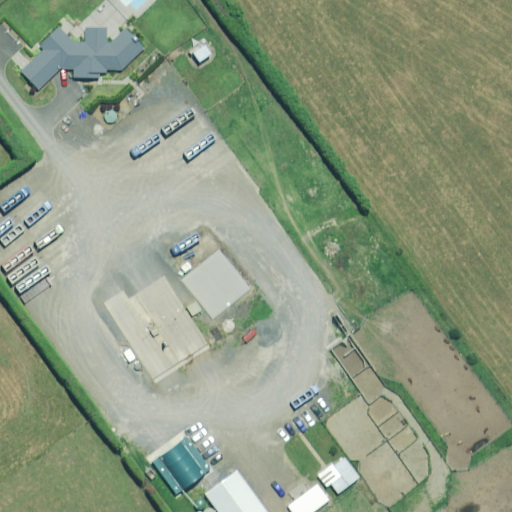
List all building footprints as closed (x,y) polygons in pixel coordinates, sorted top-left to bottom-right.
[(64,41),(46,53),(55,66),(74,92),(101,73),(98,69),(105,64),(96,52),(110,43),(106,37),(118,29),(110,18),(108,20),(95,2),(93,0),(74,0),(63,8),(71,19),(65,23),(82,47),(72,53),(64,41)] [(250,290),(219,252),(184,281),(215,319),(250,290)] [(202,310),(196,302),(187,308),(193,317),(202,310)] [(199,480),(213,470),(189,437),(175,448),(185,461),(178,466),(192,485),(199,480)] [(318,475),(328,487),(331,485),(339,495),(361,478),(345,458),(335,466),(333,464),(318,475)] [(213,505),(218,511),(266,511),(237,472),(206,495),(213,505)]
